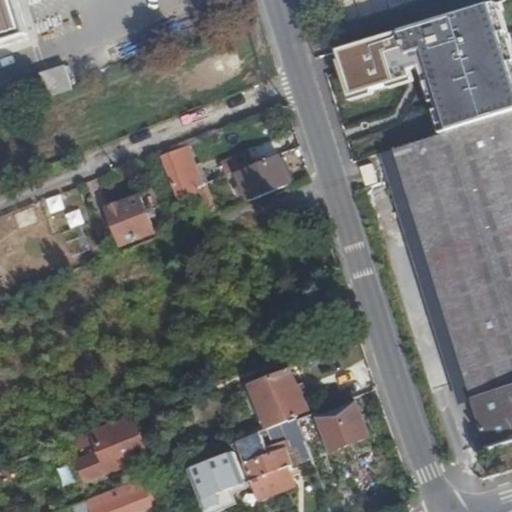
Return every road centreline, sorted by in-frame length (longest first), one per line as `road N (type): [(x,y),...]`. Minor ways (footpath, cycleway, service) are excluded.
road 1 (unclassified): [(446,511),(302,81)]
road 2 (unclassified): [(302,81),(0,199)]
